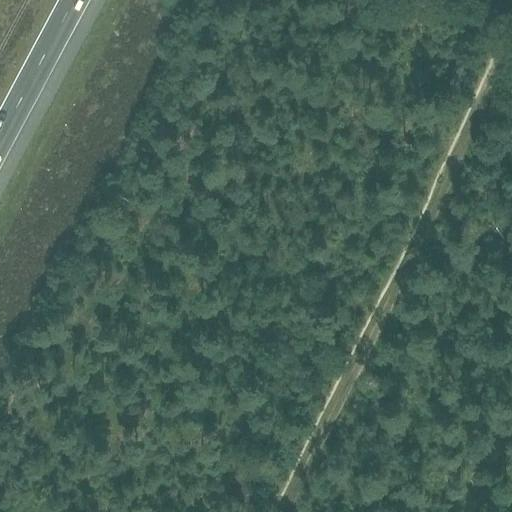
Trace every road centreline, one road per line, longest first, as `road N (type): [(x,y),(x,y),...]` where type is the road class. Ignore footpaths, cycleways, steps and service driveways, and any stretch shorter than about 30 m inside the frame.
road 1 (track): [(284,511),(511,49)]
road 2 (motorway): [(0,137),(74,0)]
